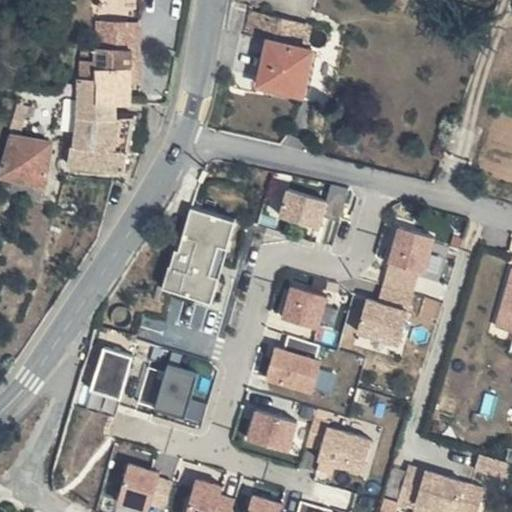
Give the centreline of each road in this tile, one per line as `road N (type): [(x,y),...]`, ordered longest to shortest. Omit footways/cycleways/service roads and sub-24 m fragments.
road 1 (residential): [(184,132),(511,220)]
road 2 (unclassified): [(51,352),(184,132)]
road 3 (residential): [(51,352),(65,380),(33,494),(63,511)]
road 4 (unclassified): [(184,132),(213,0)]
